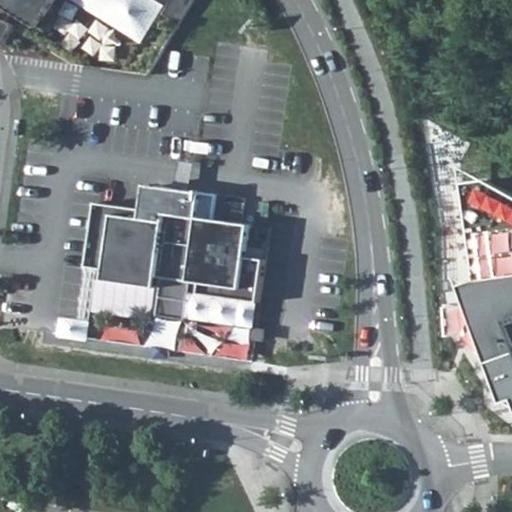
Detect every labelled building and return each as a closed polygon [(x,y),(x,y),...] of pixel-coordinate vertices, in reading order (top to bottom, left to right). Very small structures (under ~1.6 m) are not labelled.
[(59,0),(0,0),(0,41),(7,46),(19,26),(12,22),(17,12),(42,28),(59,0)] [(173,0),(165,15),(182,25),(197,0),(173,0)] [(177,177),(175,188),(190,190),(192,180),(194,163),(179,161),(177,177)] [(511,187),(466,162),(479,274),(463,279),(507,405),(511,407),(511,187)] [(153,212),(157,186),(149,185),(145,209),(146,209),(145,218),(167,222),(168,213),(153,212)] [(160,277),(162,277),(203,283),(201,294),(261,302),(267,259),(249,257),(254,224),(217,220),(220,195),(190,190),(175,188),(157,186),(153,212),(168,213),(167,222),(145,218),(146,209),(145,209),(110,204),(98,202),(89,267),(108,270),(106,280),(159,288),(160,277)] [(49,472),(34,470),(33,480),(47,482),(49,472)]
